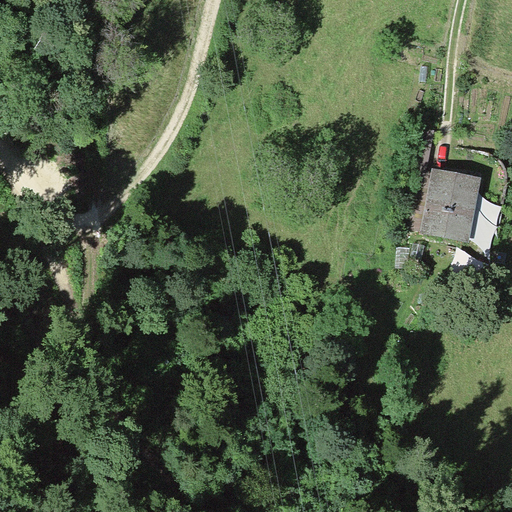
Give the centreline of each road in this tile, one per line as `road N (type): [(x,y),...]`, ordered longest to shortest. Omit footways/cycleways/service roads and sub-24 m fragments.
road 1 (track): [(70,280),(147,167),(189,85),(209,0)]
road 2 (track): [(70,280),(128,439),(215,511)]
road 3 (track): [(0,141),(42,204),(70,280)]
road 4 (track): [(461,0),(442,153)]
